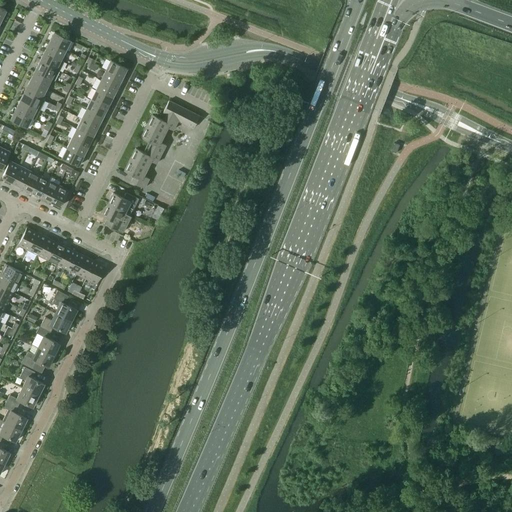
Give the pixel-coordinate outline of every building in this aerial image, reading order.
[(54,32),(49,42),(65,50),(70,40),(54,32)] [(49,42),(44,52),(60,60),(65,50),(49,42)] [(44,52),(39,61),(59,71),(63,62),(60,60),(44,52)] [(105,70),(121,78),(126,68),(110,60),(105,70)] [(34,71),(50,79),(54,81),(59,71),(39,61),(34,71)] [(100,80),(116,88),(121,78),(105,70),(100,80)] [(34,71),(29,81),(45,89),(50,79),(34,71)] [(95,90),(111,98),(116,88),(100,80),(95,90)] [(29,81),(24,90),(41,98),(45,89),(29,81)] [(24,90),(20,100),(39,110),(44,100),(41,98),(24,90)] [(90,99),(107,107),(111,98),(95,90),(90,99)] [(86,109),(102,117),(107,107),(90,99),(86,109)] [(15,110),(31,118),(34,120),(39,110),(20,100),(15,110)] [(162,113),(164,114),(168,116),(175,104),(168,101),(162,113)] [(168,116),(174,119),(181,107),(175,104),(168,116)] [(174,119),(177,121),(180,122),(186,110),(181,107),(174,119)] [(81,119),(97,127),(102,117),(86,109),(81,119)] [(10,120),(26,128),(31,118),(15,110),(10,120)] [(186,110),(180,122),(186,125),(192,112),(186,110)] [(192,112),(186,125),(192,128),(199,116),(192,112)] [(146,126),(163,135),(167,127),(172,130),(177,121),(174,119),(168,116),(164,114),(162,119),(152,114),(146,126)] [(76,128),(92,136),(97,127),(81,119),(76,128)] [(148,148),(160,154),(165,145),(160,142),(163,135),(146,126),(140,137),(150,142),(148,148)] [(71,138),(87,146),(92,136),(76,128),(71,138)] [(66,148),(82,156),(87,146),(71,138),(66,148)] [(394,143),(391,150),(396,153),(399,145),(394,143)] [(0,167),(1,168),(9,152),(0,147),(0,167)] [(61,158),(77,166),(82,156),(66,148),(61,158)] [(129,160),(146,168),(150,161),(156,164),(160,154),(148,148),(145,153),(135,148),(129,160)] [(36,156),(46,160),(48,157),(38,152),(36,156)] [(131,182),(143,188),(148,178),(143,175),(146,168),(129,160),(124,171),(134,176),(131,182)] [(1,177),(11,182),(19,166),(9,161),(1,177)] [(11,182),(21,187),(29,171),(19,166),(11,182)] [(21,187),(30,192),(38,176),(29,171),(21,187)] [(30,192),(40,197),(48,181),(38,176),(30,192)] [(40,197),(50,201),(58,185),(48,181),(40,197)] [(50,201),(60,206),(68,190),(58,185),(50,201)] [(113,193),(107,204),(124,213),(130,216),(133,208),(138,199),(125,192),(123,198),(113,193)] [(103,223),(121,232),(130,216),(124,213),(107,204),(101,216),(106,218),(103,223)] [(17,245),(27,250),(36,232),(26,227),(17,245)] [(27,250),(37,255),(46,237),(36,232),(27,250)] [(37,255),(47,260),(55,242),(46,237),(37,255)] [(47,260),(56,264),(65,247),(55,242),(47,260)] [(56,264),(66,269),(75,252),(65,247),(56,264)] [(66,269),(76,274),(84,256),(75,252),(66,269)] [(76,274),(85,279),(94,261),(84,256),(76,274)] [(85,279),(96,284),(104,266),(94,261),(85,279)] [(0,273),(17,283),(23,272),(5,264),(0,273)] [(0,286),(13,292),(17,283),(0,273),(0,286)] [(0,298),(8,302),(13,292),(0,286),(0,298)] [(55,313),(70,321),(76,309),(64,303),(68,296),(57,290),(53,298),(54,299),(52,303),(59,306),(55,313)] [(39,327),(50,332),(53,327),(64,333),(70,321),(55,313),(52,320),(44,317),(39,327)] [(38,348),(53,355),(59,344),(47,338),(50,332),(39,327),(39,326),(36,333),(44,337),(38,348)] [(21,363),(32,368),(35,361),(47,367),(53,355),(38,348),(35,355),(27,351),(25,355),(24,355),(21,363)] [(22,387),(38,395),(43,384),(31,378),(34,372),(24,367),(19,377),(25,380),(22,387)] [(6,401),(17,406),(20,401),(32,407),(38,395),(22,387),(16,399),(9,395),(6,401)] [(2,421),(20,430),(26,418),(14,412),(17,406),(6,401),(3,407),(8,409),(2,421)] [(0,440),(3,435),(15,441),(20,430),(2,421),(0,419),(0,440)] [(0,462),(3,464),(9,452),(0,447),(0,462)]
